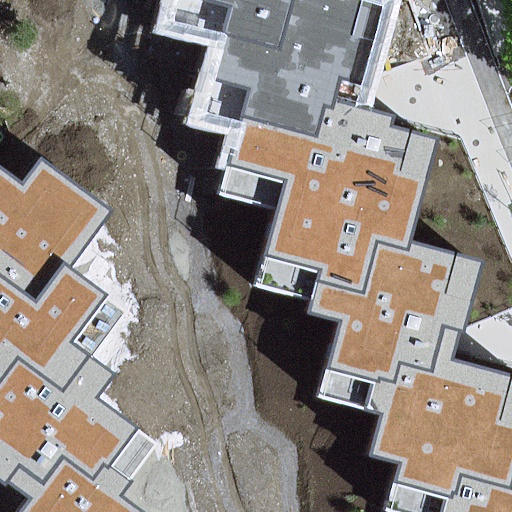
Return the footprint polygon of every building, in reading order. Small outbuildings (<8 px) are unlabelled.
[(168,0),(163,21),(216,36),(207,74),(260,88),(268,60),(358,84),(380,4),(365,0),(168,0)] [(238,110),(215,194),(272,210),(251,285),(307,301),(316,266),(400,243),(428,140),(382,126),(385,118),(313,98),(304,127),(238,110)] [(0,373),(59,339),(94,292),(63,268),(104,212),(36,161),(18,186),(0,172),(0,373)] [(307,301),(304,310),(335,319),(314,397),(376,414),(365,455),(394,463),(381,511),(386,511),(436,511),(442,492),(502,481),(511,444),(511,379),(444,361),(472,263),(400,243),(316,266),(307,301)] [(0,373),(0,479),(27,499),(16,511),(132,511),(112,496),(150,444),(89,398),(106,375),(86,359),(121,312),(94,292),(59,339),(0,373)] [(511,511),(511,483),(502,481),(442,492),(436,511),(511,511)]
